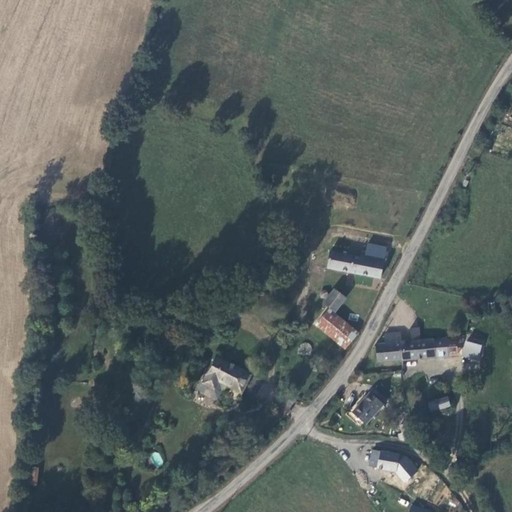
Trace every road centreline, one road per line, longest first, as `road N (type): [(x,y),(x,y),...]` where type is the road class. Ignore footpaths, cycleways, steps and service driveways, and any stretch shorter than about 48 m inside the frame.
road 1 (unclassified): [(511,63),(377,319),(297,428)]
road 2 (unclassified): [(423,448),(406,439),(322,437),(297,428)]
road 3 (unclassified): [(297,428),(200,511)]
